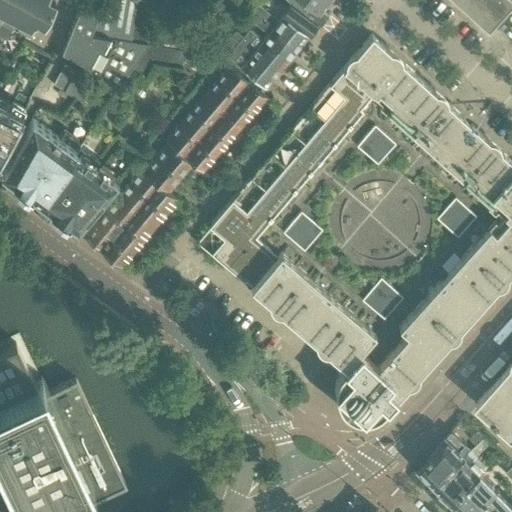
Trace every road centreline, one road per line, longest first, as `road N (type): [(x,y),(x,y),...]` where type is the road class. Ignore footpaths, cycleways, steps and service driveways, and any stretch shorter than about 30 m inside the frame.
road 1 (tertiary): [(192,348),(0,210)]
road 2 (tertiary): [(511,311),(415,421),(361,465)]
road 3 (tertiary): [(282,502),(288,464),(280,431),(259,394),(201,356)]
road 4 (tertiary): [(201,356),(235,395),(248,439),(225,511)]
road 5 (residential): [(287,114),(388,1)]
road 6 (residential): [(491,88),(388,1)]
